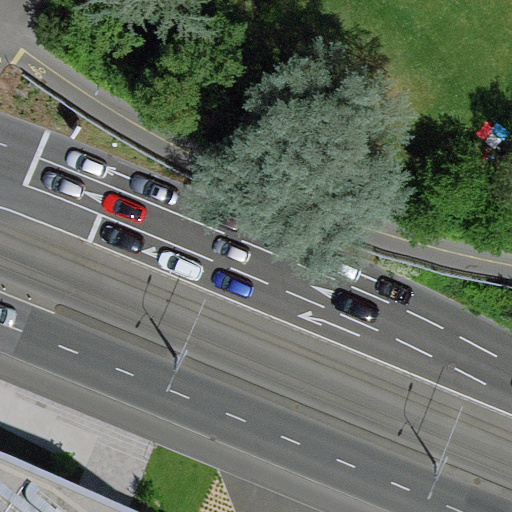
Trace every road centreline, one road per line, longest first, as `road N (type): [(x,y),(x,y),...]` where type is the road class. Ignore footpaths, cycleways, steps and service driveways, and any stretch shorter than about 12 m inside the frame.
road 1 (primary): [(511,374),(343,293),(0,156)]
road 2 (primary): [(0,309),(481,511)]
